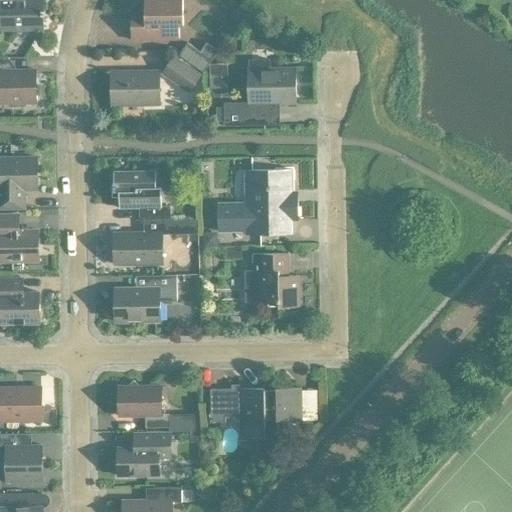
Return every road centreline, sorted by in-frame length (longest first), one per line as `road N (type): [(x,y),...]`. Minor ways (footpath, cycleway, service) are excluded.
road 1 (residential): [(84,355),(319,353),(332,344),(338,68)]
road 2 (residential): [(84,355),(77,43),(88,0)]
road 3 (tertiary): [(289,511),(511,268)]
road 4 (residential): [(86,511),(84,355)]
